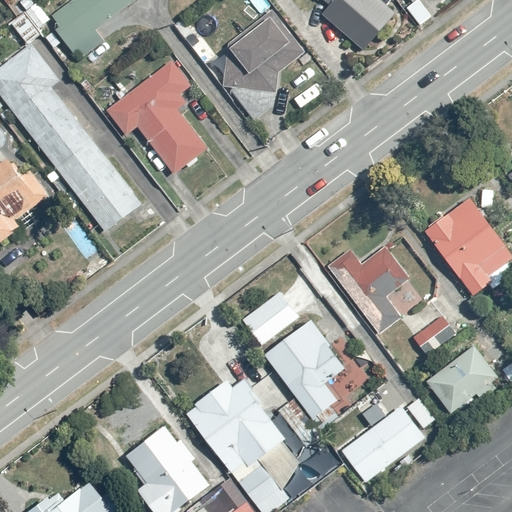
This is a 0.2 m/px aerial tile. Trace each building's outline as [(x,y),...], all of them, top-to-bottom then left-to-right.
[(74,0),(49,19),(49,20),(71,48),(116,13),(133,0),(74,0)] [(334,0),(322,14),(364,50),(396,14),(382,1),(383,0),(334,0)] [(23,14),(36,31),(49,20),(49,19),(36,3),(23,14)] [(278,88),(281,73),(307,52),(273,11),(210,62),(219,73),(256,119),(284,96),(278,88)] [(39,35),(23,14),(12,23),(28,43),(39,35)] [(0,93),(106,232),(142,205),(53,88),(62,82),(32,43),(0,67),(0,93)] [(192,86),(172,59),(107,108),(127,135),(138,127),(175,175),(208,149),(177,109),(184,104),(178,97),(192,86)] [(3,146),(0,148),(0,244),(20,229),(19,227),(16,223),(31,213),(51,198),(31,171),(25,176),(3,146)] [(511,253),(471,197),(425,230),(473,296),(492,282),(488,277),(511,260),(511,253)] [(102,263),(74,226),(39,253),(66,290),(102,263)] [(352,250),(329,267),(380,335),(403,318),(388,297),(412,279),(387,246),(363,264),(352,250)] [(280,292),(242,321),(262,346),(300,317),(280,292)] [(466,327),(443,299),(408,328),(431,355),(466,327)] [(310,321),(265,354),(313,419),(338,401),(326,384),(346,369),(310,321)] [(475,346),(428,381),(452,413),(499,378),(475,346)] [(199,408),(190,414),(232,471),(245,462),(249,467),(287,439),(262,405),(264,403),(246,378),(234,387),(229,381),(196,404),(199,408)] [(436,419),(419,397),(408,406),(425,428),(436,419)] [(320,436),(291,400),(278,410),(307,446),(320,436)] [(402,406),(342,451),(366,483),(426,438),(402,406)] [(179,442),(167,426),(127,456),(148,484),(139,491),(155,511),(180,511),(182,511),(180,509),(211,486),(192,461),(196,458),(182,440),(179,442)] [(46,497),(25,511),(113,511),(118,509),(105,493),(99,498),(87,483),(63,501),(57,492),(48,499),(46,497)] [(256,511),(247,501),(232,511),(256,511)]
